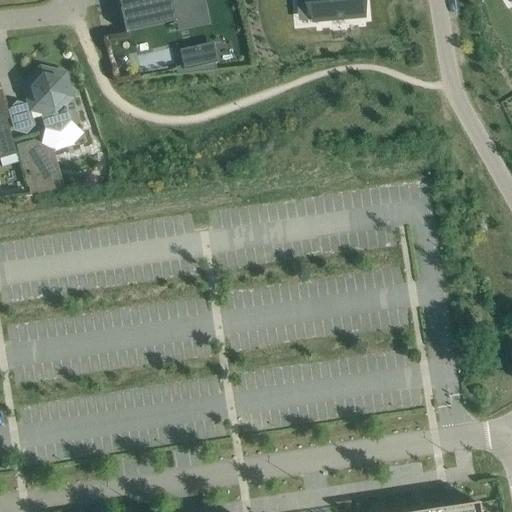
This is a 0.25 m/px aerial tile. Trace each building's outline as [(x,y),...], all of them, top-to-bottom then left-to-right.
[(189,15),(187,8),(203,4),(202,0),(119,0),(126,29),(189,15)] [(313,0),(315,22),(365,17),(363,0),(313,0)] [(185,68),(177,69),(179,75),(216,71),(214,65),(217,64),(212,46),(182,53),(185,68)] [(30,112),(40,114),(45,128),(59,132),(70,121),(65,107),(73,99),(65,74),(40,68),(22,87),(30,112)] [(0,159),(16,155),(5,119),(3,120),(0,120),(0,159)] [(45,157),(33,151),(19,155),(28,185),(29,185),(30,191),(31,191),(54,186),(45,157)] [(478,511),(478,503),(444,509),(425,511),(478,511)]
